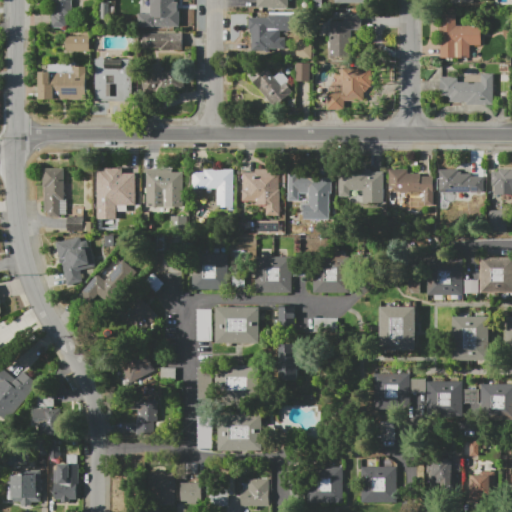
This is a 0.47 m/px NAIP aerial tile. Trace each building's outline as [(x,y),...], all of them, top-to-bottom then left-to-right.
[(49,0),(72,0),(72,15),(67,15),(67,28),(51,28),(51,13),(54,13),(54,4),(49,4),(49,0)] [(179,0),(179,27),(157,27),(156,0),(179,0)] [(289,0),(289,8),(257,8),(257,0),(289,0)] [(268,16),(269,16),(269,13),(295,13),(295,16),(295,32),(281,32),(281,50),(248,49),(249,18),(268,18),(268,16)] [(329,55),(329,22),(344,22),(344,14),(362,14),(362,30),(352,30),(352,55),(329,55)] [(441,59),(441,15),(457,15),(457,25),(482,25),(481,46),(470,46),(470,59),(441,59)] [(142,33),(183,33),(183,50),(142,50),(142,33)] [(65,36),(89,36),(89,51),(65,51),(65,36)] [(296,60),(296,43),(312,43),(312,60),(296,60)] [(95,102),(95,57),(104,57),(104,63),(122,63),(122,57),(134,58),(133,102),(95,102)] [(184,88),(180,69),(162,72),(160,62),(138,67),(144,96),(184,88)] [(40,99),(40,72),(48,72),(48,63),(74,63),(74,67),(88,67),(88,100),(40,99)] [(296,63),(312,63),(312,81),(296,81),(296,63)] [(250,79),(266,66),(274,76),(282,69),(294,84),(290,88),(294,93),(276,109),(250,79)] [(328,110),(328,92),(343,92),(343,68),(375,68),(375,88),(365,88),(365,110),(328,110)] [(467,105),(467,102),(448,102),(448,98),(440,98),(440,77),(459,77),(459,81),(481,81),(481,73),(494,73),(494,105),(467,105)] [(42,166),(67,166),(67,215),(63,215),(63,217),(42,217),(42,166)] [(439,191),(439,167),(459,168),(459,170),(463,171),(463,172),(472,173),(472,176),(484,176),(484,191),(439,191)] [(110,168),(135,168),(134,192),(125,192),(125,223),(99,222),(99,171),(109,171),(110,168)] [(338,196),(349,196),(349,189),(361,189),(362,202),(382,203),(382,171),(370,171),(370,169),(338,168),(338,196)] [(184,173),(184,213),(151,213),(150,219),(142,219),(142,173),(148,173),(148,169),(173,169),(173,173),(184,173)] [(205,169),(235,169),(235,210),(225,210),(225,207),(221,207),(221,204),(217,204),(218,189),(203,189),(203,188),(193,188),(193,172),(205,172),(205,169)] [(243,172),(255,172),(255,169),(269,169),(269,173),(281,173),(280,216),(266,216),(266,205),(261,205),(256,201),(243,201),(243,172)] [(389,169),(409,169),(409,172),(422,172),(422,177),(437,177),(437,206),(423,206),(423,192),(404,192),(404,203),(388,203),(389,169)] [(499,169),(511,169),(511,194),(494,194),(494,187),(492,187),(492,172),(498,172),(499,169)] [(287,172),(287,200),(298,200),(298,189),(309,189),(309,207),(302,207),(302,220),(332,220),(332,177),(301,177),(301,172),(287,172)] [(504,210),(488,210),(488,232),(504,232),(504,210)] [(67,216),(83,217),(83,232),(67,232),(67,216)] [(56,242),(88,234),(96,267),(82,270),(85,283),(67,288),(56,242)] [(313,293),(313,258),(329,258),(329,246),(339,246),(339,252),(347,252),(347,257),(350,257),(350,293),(313,293)] [(192,290),(192,254),(235,254),(235,290),(192,290)] [(256,257),(293,256),(293,293),(256,293),(256,257)] [(480,256),(511,256),(511,294),(480,294),(480,256)] [(427,259),(464,259),(464,296),(427,297),(427,259)] [(123,261),(137,273),(105,312),(93,302),(91,305),(80,295),(97,274),(106,281),(123,261)] [(170,273),(170,264),(183,264),(183,273),(170,273)] [(153,273),(163,283),(154,292),(144,282),(153,273)] [(159,316),(136,337),(115,314),(138,293),(159,316)] [(277,305),(277,325),(293,325),(293,304),(277,305)] [(380,306),(417,306),(417,351),(381,351),(380,306)] [(216,307),(260,307),(260,343),(217,344),(216,307)] [(453,316),(491,316),(491,359),(453,359),(453,316)] [(280,380),(280,343),(298,343),(298,380),(280,380)] [(156,370),(146,376),(142,369),(119,383),(110,367),(142,348),(156,370)] [(219,402),(219,366),(260,365),(260,402),(219,402)] [(161,367),(176,368),(175,380),(160,379),(161,367)] [(7,422),(0,416),(0,373),(4,369),(16,379),(23,371),(38,384),(7,422)] [(375,373),(411,373),(411,409),(375,409),(375,373)] [(425,392),(424,379),(410,379),(411,393),(425,392)] [(428,381),(464,381),(464,418),(428,418),(428,381)] [(481,384),(511,384),(511,420),(481,420),(481,384)] [(477,389),(464,389),(464,409),(478,408),(477,389)] [(38,436),(38,424),(32,424),(32,408),(37,408),(37,391),(55,391),(55,408),(61,408),(61,436),(38,436)] [(132,400),(157,401),(157,436),(138,436),(138,409),(131,409),(132,400)] [(218,451),(218,415),(263,415),(263,451),(218,451)] [(469,455),(469,441),(479,441),(479,455),(469,455)] [(55,499),(55,460),(50,460),(50,446),(61,446),(61,454),(79,454),(79,499),(71,499),(71,502),(61,502),(61,499),(55,499)] [(461,472),(461,498),(433,498),(433,457),(443,457),(443,458),(451,458),(451,462),(453,462),(453,472),(461,472)] [(344,503),(307,503),(307,466),(344,466),(344,503)] [(361,504),(361,466),(398,466),(398,504),(361,504)] [(12,470),(42,470),(42,502),(34,502),(34,505),(21,505),(21,502),(12,502),(12,470)] [(470,475),(481,475),(481,472),(496,472),(496,503),(471,503),(470,475)] [(158,507),(158,495),(150,495),(150,473),(177,473),(177,507),(158,507)] [(208,506),(227,505),(227,495),(233,495),(233,476),(207,476),(208,506)] [(240,506),(240,488),(247,488),(247,478),(271,478),(271,506),(240,506)] [(180,502),(202,502),(201,482),(180,482),(180,502)]
